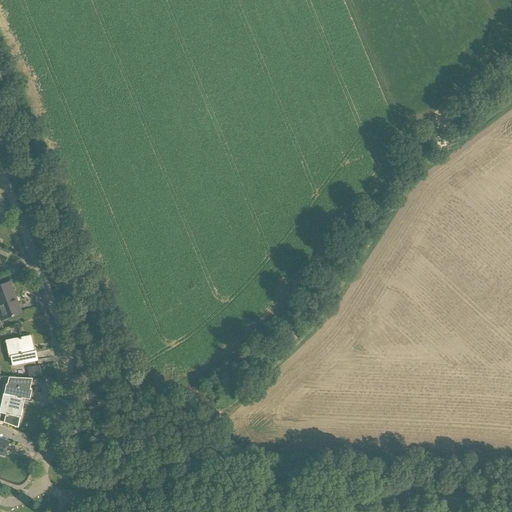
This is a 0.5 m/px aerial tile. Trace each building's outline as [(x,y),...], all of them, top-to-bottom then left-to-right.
[(10,283),(0,286),(0,311),(4,321),(22,313),(10,283)] [(31,337),(9,342),(14,366),(38,361),(36,352),(34,353),(31,337)] [(38,366),(27,368),(29,377),(40,375),(38,366)] [(21,423),(27,400),(30,400),(32,391),(8,385),(1,412),(6,414),(6,415),(9,416),(8,421),(21,423)] [(0,455),(4,457),(10,442),(0,438),(0,455)]
